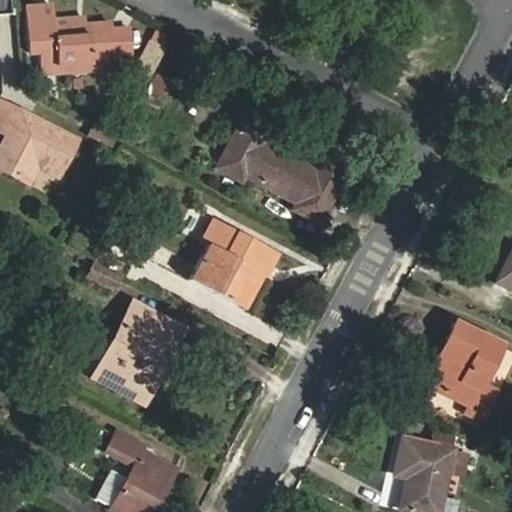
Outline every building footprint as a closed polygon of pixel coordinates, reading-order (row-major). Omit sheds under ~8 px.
[(112,57),(109,23),(83,25),(52,27),(50,6),(27,7),(31,54),(41,53),(42,74),(106,69),(106,58),(112,57)] [(148,79),(163,50),(149,43),(134,72),(148,79)] [(162,101),(172,82),(157,74),(146,93),(162,101)] [(58,178),(77,140),(19,110),(0,147),(0,169),(29,184),(37,167),(58,178)] [(321,158),(315,169),(262,140),(268,129),(244,116),(218,165),(242,178),(248,167),(301,195),(295,206),(319,219),(345,171),(321,158)] [(269,272),(278,254),(236,232),(227,250),(209,241),(188,281),(237,307),(258,267),(269,272)] [(511,289),(511,255),(498,282),(511,289)] [(88,278),(113,289),(120,274),(95,262),(88,278)] [(160,370),(181,331),(132,305),(94,378),(133,399),(152,365),(160,370)] [(482,381),(499,345),(455,324),(446,342),(459,348),(440,389),(471,404),(467,413),(480,419),(495,388),(482,381)] [(61,420),(68,406),(44,393),(36,407),(61,420)] [(116,511),(152,511),(168,483),(146,471),(153,458),(140,451),(143,446),(117,433),(106,453),(133,468),(127,480),(111,508),(111,509),(116,511)] [(401,511),(437,511),(451,448),(402,438),(395,476),(406,478),(399,511),(401,511)] [(175,469),(153,458),(146,471),(168,483),(175,469)] [(111,508),(127,480),(111,472),(96,500),(111,508)] [(447,497),(442,511),(456,511),(459,501),(447,497)]
